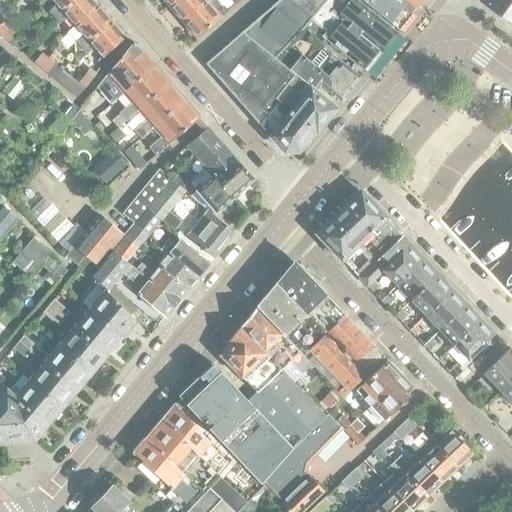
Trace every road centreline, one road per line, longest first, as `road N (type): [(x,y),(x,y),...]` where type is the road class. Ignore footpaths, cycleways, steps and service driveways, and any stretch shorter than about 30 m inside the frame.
road 1 (residential): [(44,511),(282,220)]
road 2 (residential): [(282,220),(508,450)]
road 3 (residential): [(302,197),(127,0)]
road 4 (residential): [(511,331),(345,145)]
road 5 (residential): [(345,145),(421,54),(452,43)]
